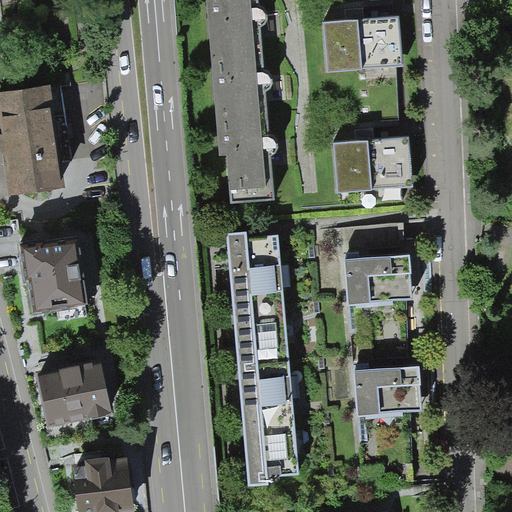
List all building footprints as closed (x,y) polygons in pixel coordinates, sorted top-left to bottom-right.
[(206,0),(220,155),(227,154),(231,203),(275,199),(258,0),(206,0)] [(323,21),(326,73),(395,68),(403,68),(400,16),(323,21)] [(49,93),(0,97),(0,192),(1,204),(59,199),(49,93)] [(410,136),(334,142),(338,194),(372,191),(372,189),(414,186),(410,136)] [(246,238),(228,239),(248,491),(267,489),(267,480),(296,477),(277,244),(246,246),(246,238)] [(79,240),(22,244),(28,321),(102,316),(100,292),(82,293),(79,240)] [(407,263),(348,268),(352,307),(411,302),(407,263)] [(102,367),(36,381),(47,432),(112,419),(102,367)] [(366,375),(354,376),(357,420),(422,415),(420,372),(366,375)] [(130,511),(128,464),(73,468),(75,511),(130,511)]
